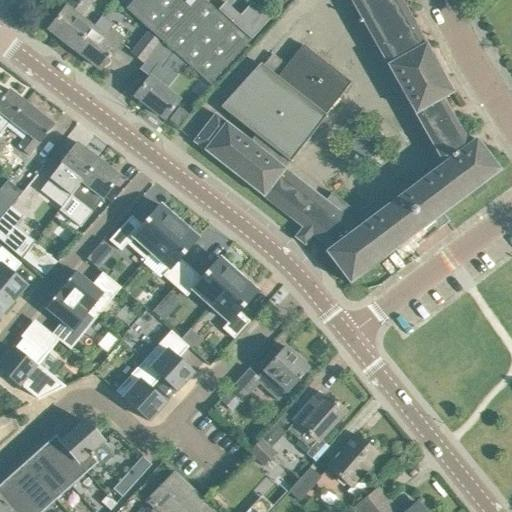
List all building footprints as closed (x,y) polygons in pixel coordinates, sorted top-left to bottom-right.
[(79,15),(87,6),(91,0),(71,0),(65,7),(48,30),(74,50),(93,26),(79,15)] [(250,42),(203,0),(133,0),(125,9),(210,86),(250,42)] [(290,162),(326,116),(325,115),(350,83),(302,45),(277,77),(260,64),(220,108),(255,135),(250,142),(215,114),(193,142),(303,228),(295,237),(302,244),(304,245),(312,235),(326,246),(329,249),(325,252),(349,284),(407,241),(413,249),(449,222),(443,214),(500,171),(476,139),(468,144),(443,99),(453,93),(400,0),(349,0),(443,164),(359,227),(348,219),(354,212),(355,213),(355,212),(330,192),(330,193),(331,194),(326,201),(280,165),(286,159),(290,162)] [(224,2),(217,10),(250,40),(269,19),(251,3),(239,16),(224,2)] [(100,70),(112,54),(125,38),(112,28),(105,36),(93,26),(74,50),(96,67),(100,70)] [(143,62),(159,41),(148,33),(132,54),(143,62)] [(158,84),(167,73),(162,68),(173,53),(160,43),(139,69),(149,77),(134,96),(164,119),(179,100),(158,84)] [(0,133),(10,121),(24,102),(0,83),(0,133)] [(54,125),(24,102),(10,121),(0,133),(29,156),(38,143),(39,144),(54,125)] [(179,109),(169,121),(177,129),(188,117),(179,109)] [(70,196),(98,160),(77,143),(64,159),(49,179),(70,196)] [(108,192),(120,177),(98,160),(70,196),(93,213),(108,192)] [(0,219),(11,207),(0,198),(0,219)] [(151,253),(178,222),(160,205),(142,225),(131,216),(109,241),(120,251),(127,244),(145,260),(151,253)] [(23,218),(11,207),(0,219),(0,240),(21,258),(35,241),(17,226),(23,218)] [(197,239),(178,222),(151,253),(169,268),(162,276),(174,286),(190,268),(179,258),(197,239)] [(0,295),(11,304),(26,286),(12,274),(21,264),(1,247),(0,247),(0,295)] [(210,306),(238,275),(219,258),(201,278),(190,268),(174,286),(186,297),(192,290),(210,306)] [(75,271),(60,290),(95,319),(121,288),(102,272),(92,285),(75,271)] [(256,292),(238,275),(210,306),(228,321),(222,329),(233,339),(249,321),(239,311),(256,292)] [(70,350),(95,319),(60,290),(45,309),(61,322),(51,335),(58,340),(70,350)] [(0,317),(11,304),(0,295),(0,317)] [(37,365),(58,340),(51,335),(34,321),(22,337),(23,338),(14,349),(13,348),(0,363),(0,370),(20,387),(21,385),(24,387),(23,387),(38,399),(62,388),(62,386),(37,365)] [(171,331),(143,360),(161,377),(177,392),(193,373),(178,359),(188,347),(171,331)] [(286,392),(308,368),(285,347),(257,377),(248,369),(228,391),(241,403),(259,383),(278,401),(286,392)] [(150,389),(161,377),(143,360),(115,391),(149,422),(166,404),(150,389)] [(287,412),(279,420),(289,429),(300,439),(300,440),(296,444),(311,458),(314,461),(329,445),(326,443),(320,437),(331,426),(344,411),(327,396),(318,405),(312,400),(299,415),(295,419),(287,412)] [(42,511),(87,472),(97,463),(89,454),(102,442),(84,421),(60,441),(56,437),(0,485),(0,499),(11,511),(42,511)] [(252,431),(250,434),(251,438),(254,440),(258,439),(260,436),(259,432),(256,430),(252,431)] [(369,462),(377,453),(357,436),(348,446),(345,443),(326,464),(351,486),(358,480),(371,464),(369,462)] [(250,452),(265,466),(277,453),(271,448),(262,439),(250,452)] [(300,500),(321,475),(310,466),(289,490),(300,500)] [(138,479),(129,471),(112,489),(122,497),(138,479)] [(379,488),(350,511),(392,511),(397,509),(379,488)] [(117,505),(109,497),(103,503),(112,511),(117,505)] [(11,511),(0,499),(0,511),(11,511)]
